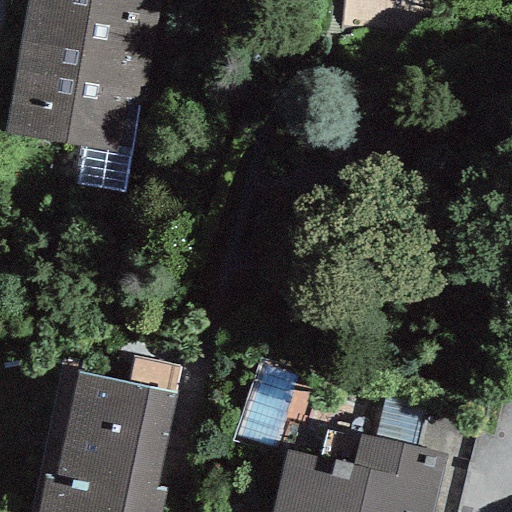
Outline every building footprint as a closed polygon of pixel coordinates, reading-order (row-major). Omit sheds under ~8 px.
[(27,0),(4,133),(85,148),(131,157),(136,158),(162,0),(27,0)] [(436,25),(436,0),(344,0),(345,24),(436,25)] [(125,194),(131,157),(85,148),(78,185),(125,194)] [(157,490),(177,395),(173,394),(180,367),(133,358),(128,384),(78,373),(55,477),(45,476),(38,511),(162,511),(167,491),(157,490)] [(375,440),(413,448),(423,404),(384,396),(375,440)] [(432,511),(446,456),(413,448),(375,440),(361,436),(352,467),(287,450),(272,511),(432,511)]
